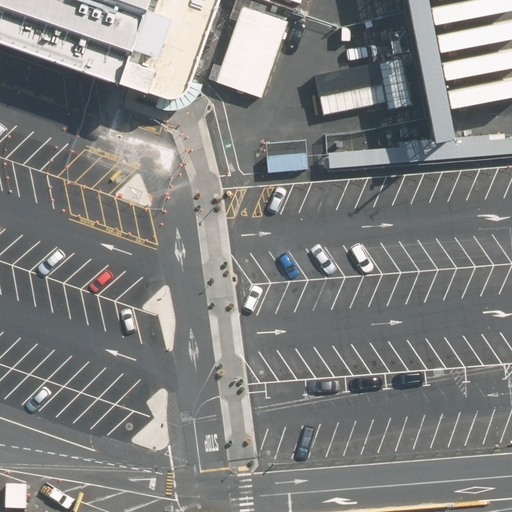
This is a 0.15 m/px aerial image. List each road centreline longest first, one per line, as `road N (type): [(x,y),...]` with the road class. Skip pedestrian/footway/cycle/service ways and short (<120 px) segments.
road 1 (unclassified): [(511,484),(244,506)]
road 2 (unclassified): [(0,449),(66,454),(244,506)]
